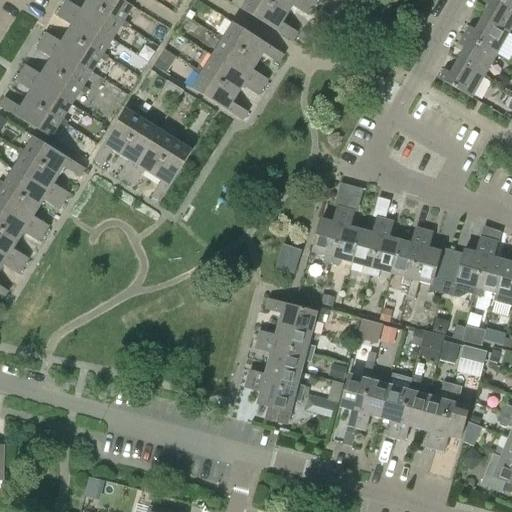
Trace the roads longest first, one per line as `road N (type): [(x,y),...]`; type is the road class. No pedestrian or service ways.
road 1 (residential): [(459,0),(360,167),(511,222)]
road 2 (residential): [(247,454),(0,383)]
road 3 (residential): [(431,511),(247,454)]
